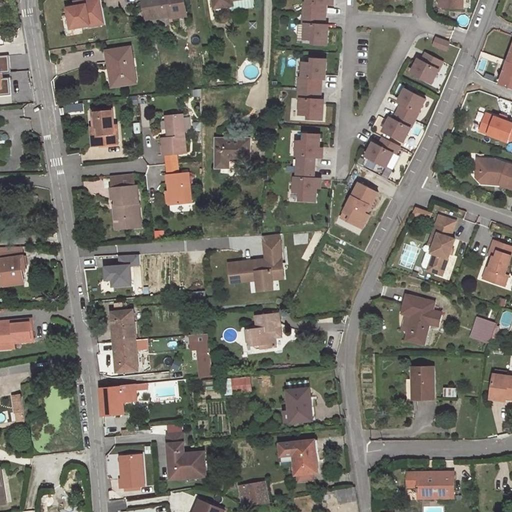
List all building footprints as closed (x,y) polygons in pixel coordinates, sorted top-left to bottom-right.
[(106,23),(101,0),(84,0),(79,1),(80,6),(76,6),(68,8),(71,28),(90,25),(90,26),(106,23)] [(187,15),(184,0),(144,0),(146,9),(151,8),(153,19),(175,15),(175,17),(187,15)] [(254,7),(253,0),(232,0),(233,5),(232,5),(233,10),(254,7)] [(329,4),(329,0),(307,0),(307,2),(304,2),(304,13),(325,14),(326,4),(329,4)] [(463,0),(440,0),(440,7),(463,8),(463,5),(463,0)] [(324,29),(325,14),(304,13),(303,24),(305,24),(305,39),(316,39),(316,44),(328,44),(328,29),(324,29)] [(446,49),(449,42),(436,38),(435,42),(434,45),(446,49)] [(136,82),(130,47),(107,51),(110,69),(112,68),(115,86),(136,82)] [(436,68),(440,60),(426,53),(420,64),(417,63),(412,73),(431,83),(439,69),(436,68)] [(9,55),(0,55),(0,95),(11,95),(10,78),(3,78),(1,78),(1,73),(3,73),(11,72),(9,55)] [(320,89),(321,75),(325,75),(326,60),(315,59),(315,63),(303,62),(302,77),(300,77),(299,88),(320,89)] [(511,61),(508,61),(500,84),(511,88),(511,61)] [(323,120),(323,104),(320,103),(320,89),(299,88),(299,98),(301,98),(300,114),(311,115),(311,119),(323,120)] [(418,112),(425,99),(405,88),(400,98),(403,100),(398,111),(412,119),(416,111),(418,112)] [(119,143),(117,125),(114,125),(113,109),(93,111),(94,128),(91,128),(93,146),(119,143)] [(408,126),(412,119),(398,111),(392,122),(389,120),(383,131),(403,141),(404,140),(408,132),(410,127),(408,126)] [(186,152),(183,114),(166,116),(168,137),(162,138),(164,154),(165,154),(177,153),(186,152)] [(410,143),(414,135),(408,132),(404,140),(410,143)] [(318,157),(319,134),(307,133),(307,141),(297,141),(296,156),(299,156),(299,160),(298,166),(298,167),(314,168),(315,157),(318,157)] [(386,166),(393,152),(397,145),(395,144),(391,142),(383,137),(379,145),(376,144),(375,148),(371,146),(366,156),(386,166)] [(249,160),(249,139),(216,138),(216,167),(228,167),(229,160),(249,160)] [(177,163),(177,153),(165,154),(166,164),(177,163)] [(511,165),(497,160),(482,159),(481,170),(476,176),(480,182),(497,184),(511,188),(511,165)] [(178,173),(177,163),(166,164),(167,174),(178,173)] [(316,201),(317,178),(314,178),(314,168),(298,167),(298,177),(295,177),(294,192),(295,192),(303,192),(303,200),(316,201)] [(191,203),(189,172),(178,173),(167,174),(169,190),(170,205),(191,203)] [(141,227),(137,185),(134,185),(133,173),(112,176),(113,187),(111,188),(112,199),(115,199),(116,204),(117,204),(117,207),(115,207),(117,220),(125,219),(126,228),(141,227)] [(371,206),(378,192),(359,182),(344,212),(351,215),(348,221),(362,228),(369,215),(367,213),(365,212),(369,204),(371,206)] [(303,200),(303,192),(295,192),(295,200),(303,201),(303,200)] [(427,219),(429,212),(416,207),(413,214),(427,219)] [(348,221),(351,215),(344,212),(341,217),(348,221)] [(442,275),(455,239),(450,237),(456,221),(439,215),(433,232),(438,234),(433,246),(431,252),(434,253),(428,269),(428,270),(442,275)] [(126,228),(125,219),(117,220),(115,220),(115,229),(126,228)] [(433,246),(438,234),(433,232),(429,244),(433,246)] [(272,279),(272,272),(283,270),(279,240),(263,242),(266,259),(261,259),(261,263),(256,264),(255,260),(229,263),(231,283),(257,280),(258,291),(274,289),(272,279)] [(505,274),(511,253),(511,246),(494,240),(489,255),(493,256),(485,279),(505,286),(508,275),(505,274)] [(26,269),(22,246),(0,247),(0,269),(2,284),(2,285),(25,282),(23,273),(27,272),(27,269),(26,269)] [(428,269),(434,253),(431,252),(429,251),(426,253),(422,264),(423,267),(428,269)] [(121,266),(106,267),(107,280),(113,280),(113,286),(132,284),(131,265),(141,265),(140,254),(120,256),(121,266)] [(284,278),(283,270),(272,272),(272,279),(284,278)] [(206,299),(205,291),(191,292),(192,300),(198,300),(206,299)] [(437,326),(441,312),(433,310),(435,302),(407,295),(404,306),(407,307),(405,313),(407,313),(410,314),(406,329),(409,330),(406,339),(424,344),(429,324),(437,326)] [(207,310),(206,299),(198,300),(199,311),(207,310)] [(136,340),(133,310),(112,312),(115,342),(136,340)] [(282,333),(279,312),(255,315),(257,328),(247,329),(248,342),(255,341),(255,345),(260,345),(260,349),(277,347),(275,337),(279,337),(282,333)] [(497,324),(478,317),(473,329),(481,332),(479,339),(491,343),(497,324)] [(33,341),(32,319),(0,321),(0,343),(14,342),(33,341)] [(479,339),(481,332),(473,329),(471,336),(479,339)] [(213,377),(209,334),(209,333),(190,334),(191,350),(197,349),(200,378),(213,377)] [(149,349),(148,339),(136,340),(137,350),(149,349)] [(139,369),(139,368),(138,356),(137,350),(136,340),(115,342),(118,371),(139,369)] [(147,368),(146,355),(138,356),(139,368),(147,368)] [(434,398),(433,366),(413,367),(413,379),(406,379),(407,399),(434,398)] [(511,376),(506,376),(495,374),(494,374),(491,391),(507,393),(506,397),(511,398),(511,376)] [(252,391),(250,377),(230,379),(231,393),(252,391)] [(309,387),(308,380),(286,382),(287,390),(309,387)] [(137,400),(136,390),(148,389),(147,383),(101,387),(103,415),(125,413),(124,401),(137,400)] [(313,420),(309,387),(287,390),(289,411),(291,422),(313,420)] [(456,396),(457,388),(444,388),(444,396),(456,396)] [(506,397),(507,393),(491,391),(490,398),(506,400),(506,397)] [(24,412),(21,394),(12,395),(15,413),(24,412)] [(26,420),(24,412),(15,413),(17,422),(26,420)] [(151,433),(150,426),(136,427),(136,429),(136,434),(151,433)] [(183,442),(183,433),(168,434),(168,443),(172,443),(183,442)] [(322,462),(321,451),(316,451),(314,451),(313,439),(280,443),(281,455),(294,454),(294,460),(296,474),(298,474),(314,473),(318,472),(317,462),(322,462)] [(206,475),(204,452),(184,453),(183,442),(172,443),(173,454),(169,454),(170,468),(177,467),(178,478),(206,475)] [(144,486),(142,454),(122,456),(123,465),(121,466),(122,479),(120,479),(120,487),(144,486)] [(454,497),(454,472),(433,472),(433,475),(429,475),(429,472),(408,472),(408,482),(419,482),(419,487),(417,487),(417,491),(419,491),(419,497),(434,497),(434,495),(439,495),(439,497),(454,497)] [(314,480),(314,473),(298,474),(298,482),(314,480)] [(267,502),(263,481),(245,484),(247,492),(241,493),(243,507),(267,502)] [(358,500),(355,486),(336,490),(339,504),(358,500)] [(223,511),(225,510),(199,499),(194,511),(223,511)]
